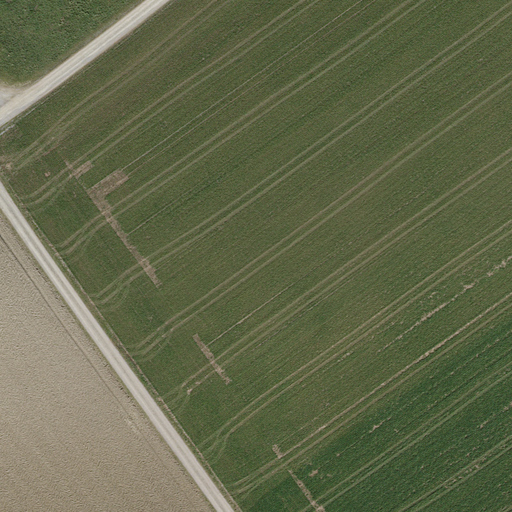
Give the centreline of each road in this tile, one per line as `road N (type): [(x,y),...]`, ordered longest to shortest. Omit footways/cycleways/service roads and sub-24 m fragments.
road 1 (track): [(0,201),(225,511)]
road 2 (track): [(0,125),(161,0)]
